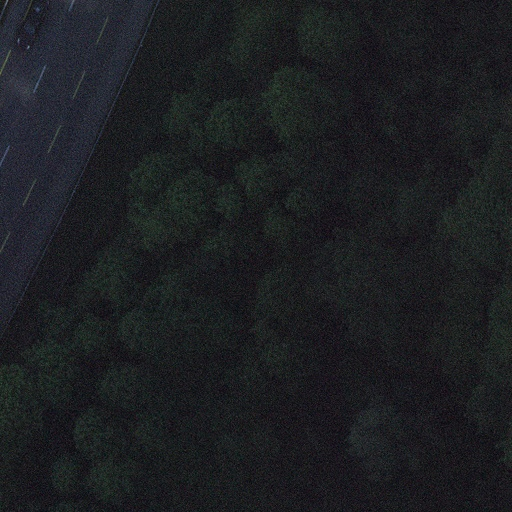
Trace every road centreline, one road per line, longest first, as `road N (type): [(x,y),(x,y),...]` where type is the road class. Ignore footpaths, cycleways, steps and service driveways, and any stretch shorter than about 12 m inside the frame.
road 1 (track): [(417,0),(365,242),(331,511)]
road 2 (primary): [(86,0),(0,219)]
